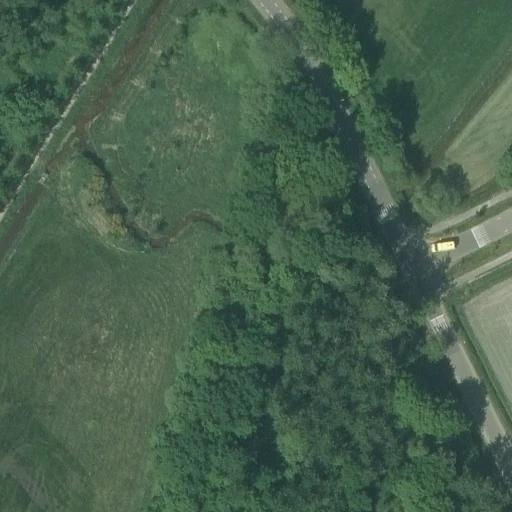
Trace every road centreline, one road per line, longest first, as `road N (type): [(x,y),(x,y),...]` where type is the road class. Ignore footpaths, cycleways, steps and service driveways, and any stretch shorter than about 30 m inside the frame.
road 1 (unclassified): [(414,273),(258,0)]
road 2 (track): [(0,203),(127,0)]
road 3 (unclassified): [(511,477),(414,273)]
